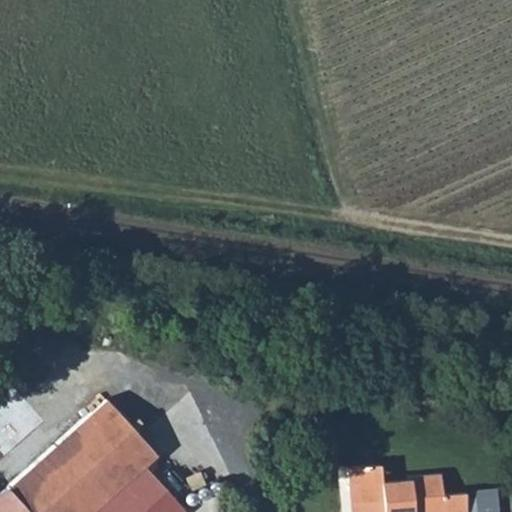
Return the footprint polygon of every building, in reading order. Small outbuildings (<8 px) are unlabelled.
[(81,395),(60,411),(69,422),(89,406),(81,395)] [(107,400),(11,479),(4,485),(0,487),(0,511),(182,511),(183,511),(161,483),(143,462),(154,454),(107,400)] [(346,465),(346,489),(357,491),(358,511),(442,511),(442,495),(439,472),(409,473),(409,478),(380,480),(379,463),(346,465)] [(358,511),(357,491),(346,489),(348,511),(358,511)] [(464,511),(463,494),(442,495),(442,511),(464,511)]
